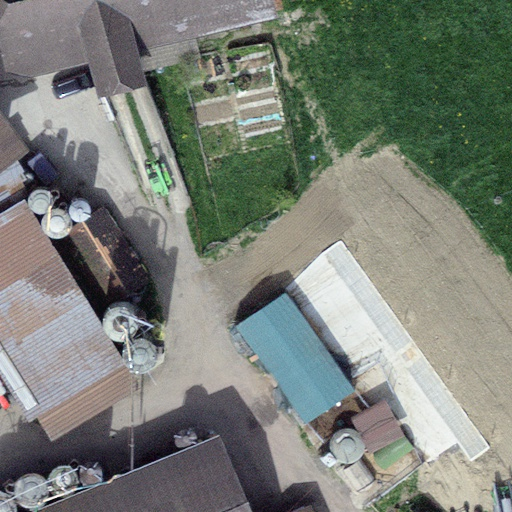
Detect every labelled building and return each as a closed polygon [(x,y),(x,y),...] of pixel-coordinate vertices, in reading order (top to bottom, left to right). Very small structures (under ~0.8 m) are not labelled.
[(209,0),(222,0),(226,14),(274,3),(272,0),(0,0),(0,44),(2,52),(87,31),(99,77),(134,68),(123,22),(209,0)] [(0,208),(0,351),(37,411),(125,356),(56,245),(51,248),(19,196),(0,208)] [(67,230),(109,300),(143,279),(100,210),(67,230)] [(239,316),(307,418),(358,384),(289,282),(239,316)] [(129,322),(134,312),(129,301),(118,297),(108,302),(103,312),(108,323),(119,327),(129,322)] [(140,328),(127,326),(119,335),(123,347),(135,349),(143,340),(140,328)] [(370,446),(404,426),(385,393),(351,413),(370,446)] [(240,511),(215,449),(58,511),(240,511)] [(13,511),(7,503),(0,501),(0,511),(13,511)]
